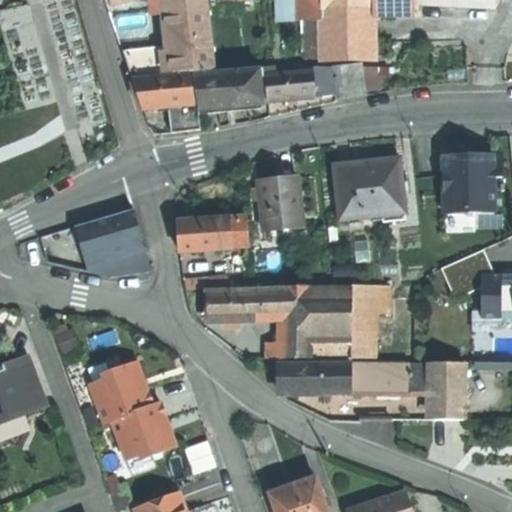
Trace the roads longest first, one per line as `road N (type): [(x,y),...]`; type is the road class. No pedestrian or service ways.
road 1 (tertiary): [(140,172),(341,120),(511,109)]
road 2 (residential): [(222,367),(296,427),(507,511)]
road 3 (residential): [(90,0),(140,172)]
road 4 (residential): [(0,276),(165,316)]
road 5 (tertiary): [(0,235),(140,172)]
road 6 (residential): [(222,367),(214,407),(251,511)]
road 7 (residential): [(140,172),(169,275),(165,316)]
